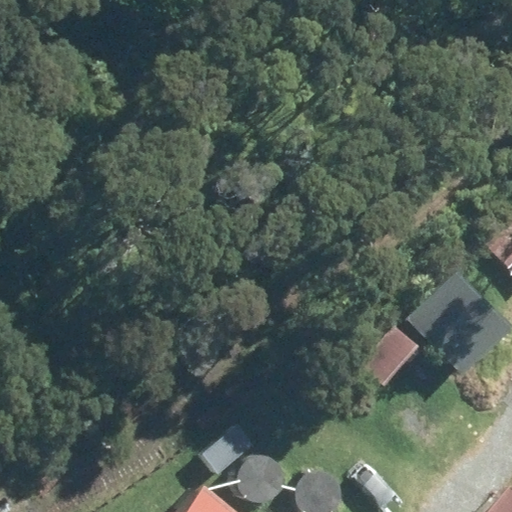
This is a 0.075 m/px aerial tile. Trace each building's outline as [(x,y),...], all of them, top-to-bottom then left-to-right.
[(511,231),(490,253),(511,275),(511,231)] [(506,324),(450,265),(399,312),(457,372),(506,324)] [(234,427),(200,455),(214,473),(248,445),(234,427)] [(228,511),(200,490),(183,511),(228,511)] [(511,511),(511,498),(504,490),(481,511),(511,511)]
